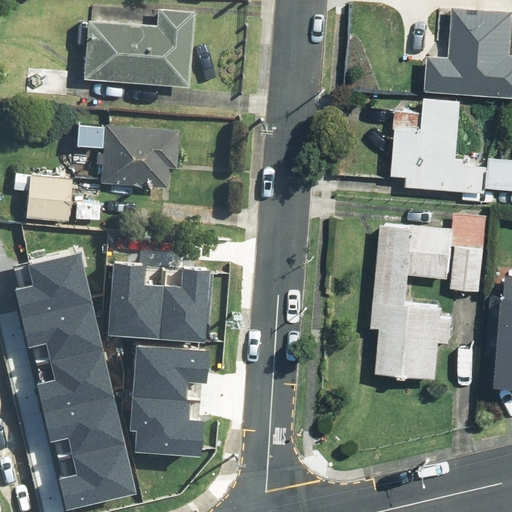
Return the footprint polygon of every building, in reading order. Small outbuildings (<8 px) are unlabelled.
[(426,55),(423,90),(511,97),(511,52),(510,52),(511,24),(511,9),(448,4),(443,57),(426,55)] [(128,21),(129,13),(116,12),(116,20),(83,18),(78,91),(108,93),(109,79),(184,84),(189,9),(154,7),(153,23),(128,21)] [(66,52),(27,49),(23,94),(63,97),(66,52)] [(455,158),(457,99),(421,98),(421,112),(393,111),(391,176),(405,176),(405,189),(485,191),(486,165),(462,164),(462,158),(455,158)] [(172,130),(72,123),(71,144),(100,146),(97,181),(159,186),(161,168),(169,168),(172,130)] [(511,125),(501,125),(500,147),(511,147),(511,157),(493,157),(491,190),(511,191),(511,125)] [(69,178),(12,171),(10,189),(24,191),(22,216),(67,221),(67,216),(94,220),(96,202),(67,199),(69,178)] [(451,223),(378,217),(368,330),(379,331),(375,377),(434,382),(437,343),(447,344),(450,316),(443,316),(444,305),(406,301),(408,277),(453,280),(453,289),(481,291),(488,213),(452,210),(451,223)] [(16,275),(20,300),(90,283),(79,242),(25,255),(29,272),(16,275)] [(118,271),(113,331),(157,335),(160,287),(142,286),(143,273),(118,271)] [(157,335),(205,338),(209,277),(183,275),(182,289),(160,287),(157,335)] [(486,351),(496,351),(493,388),(511,389),(511,275),(505,275),(503,299),(490,298),(486,351)] [(90,283),(20,300),(28,330),(45,326),(50,350),(103,337),(90,283)] [(39,376),(44,399),(115,383),(103,337),(50,350),(55,372),(39,376)] [(134,345),(130,395),(184,399),(186,381),(205,382),(207,350),(134,345)] [(115,383),(44,399),(49,422),(65,419),(71,442),(125,430),(115,383)] [(130,395),(127,426),(137,427),(135,447),(197,453),(200,418),(184,417),(184,399),(130,395)] [(60,468),(66,497),(137,481),(125,430),(71,442),(77,464),(60,468)]
